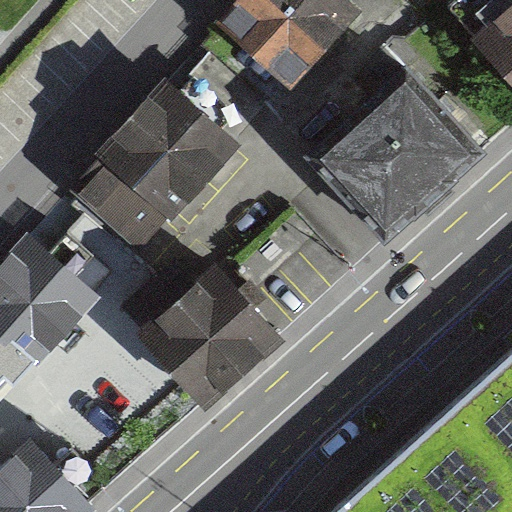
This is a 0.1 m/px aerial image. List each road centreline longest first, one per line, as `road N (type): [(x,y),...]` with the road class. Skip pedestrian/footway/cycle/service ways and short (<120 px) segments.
road 1 (secondary): [(511,210),(182,511)]
road 2 (residential): [(192,0),(0,211)]
